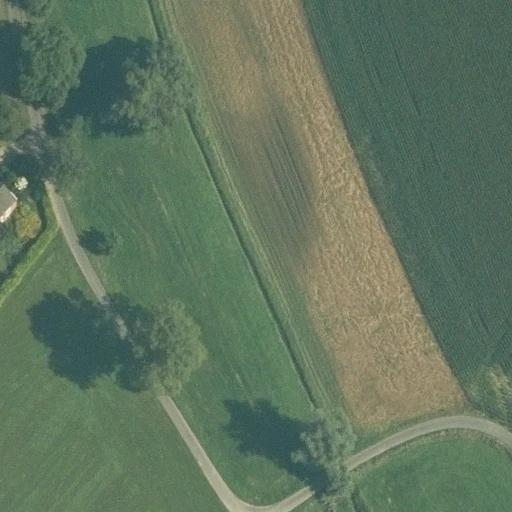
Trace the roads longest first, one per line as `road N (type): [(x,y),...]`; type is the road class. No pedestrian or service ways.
road 1 (unclassified): [(238,511),(64,240),(15,0)]
road 2 (unclassified): [(511,443),(475,424),(433,425),(275,511)]
